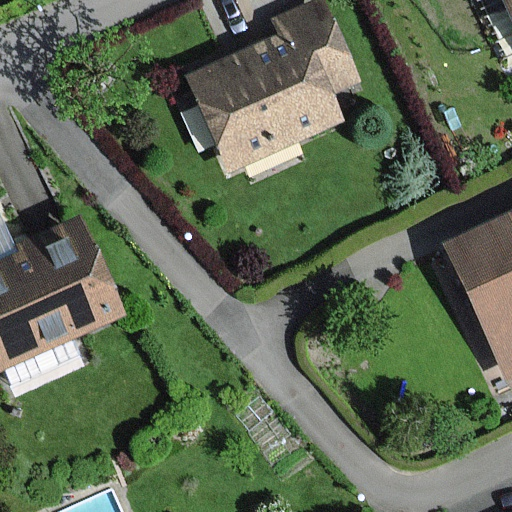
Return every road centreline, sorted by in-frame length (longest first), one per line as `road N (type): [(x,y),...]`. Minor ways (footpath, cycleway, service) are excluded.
road 1 (residential): [(0,60),(373,478),(416,490),(511,453)]
road 2 (residential): [(116,0),(0,52)]
